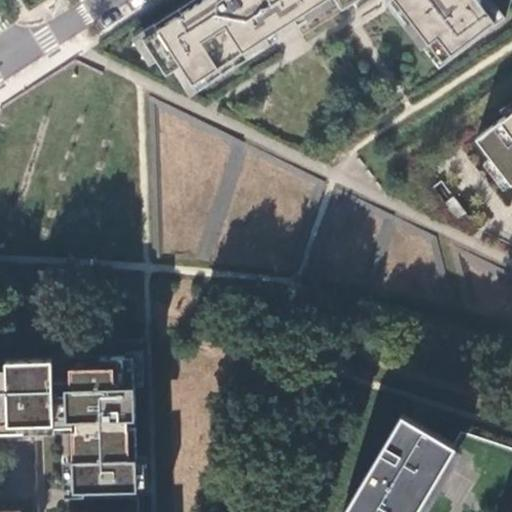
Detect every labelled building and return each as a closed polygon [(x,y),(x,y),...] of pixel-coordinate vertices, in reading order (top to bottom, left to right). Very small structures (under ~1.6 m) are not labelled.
[(359,0),(386,0),(439,68),(505,17),(491,0),(202,0),(144,38),(167,74),(182,65),(194,83),(243,51),(248,58),(274,42),(269,34),(323,0),(334,0),(342,11),(359,0)] [(511,112),(478,138),(508,177),(511,173),(511,112)] [(464,210),(454,197),(444,204),(454,217),(464,210)] [(127,355),(134,355),(135,383),(145,383),(144,350),(126,350),(127,355)] [(54,416),(72,415),(72,425),(73,452),(74,488),(85,488),(131,486),(138,486),(137,455),(135,383),(134,355),(127,355),(70,357),(71,379),(53,380),(53,357),(0,358),(0,422),(54,421),(54,416)] [(410,417),(403,413),(344,511),(414,511),(431,483),(420,477),(435,452),(401,432),(410,417)] [(54,421),(0,422),(0,432),(55,431),(55,426),(72,425),(72,415),(54,416),(54,421)] [(425,511),(463,448),(410,417),(401,432),(435,452),(420,477),(431,483),(414,511),(425,511)] [(74,488),(73,452),(65,452),(66,494),(85,493),(85,488),(74,488)] [(147,455),(137,455),(138,486),(131,486),(131,491),(148,490),(147,455)]
